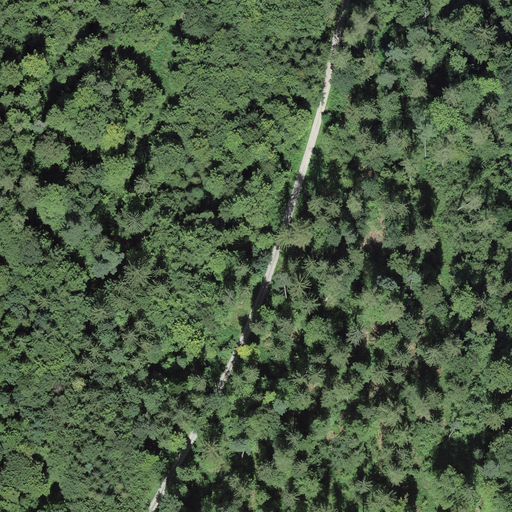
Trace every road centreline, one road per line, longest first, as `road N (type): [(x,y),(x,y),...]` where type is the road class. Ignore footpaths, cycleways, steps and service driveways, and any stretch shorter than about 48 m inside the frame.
road 1 (track): [(151,511),(256,313),(328,82),(344,0)]
road 2 (track): [(0,40),(32,171),(27,304),(49,477),(71,511)]
